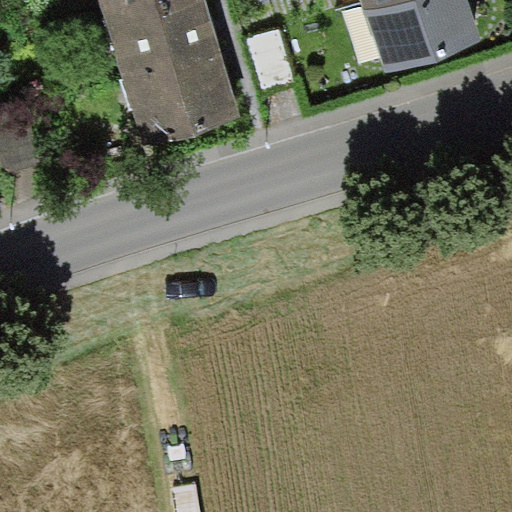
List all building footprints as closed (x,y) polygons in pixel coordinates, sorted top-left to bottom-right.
[(201,0),(128,0),(114,4),(132,65),(214,41),(201,0)] [(374,0),(392,53),(473,27),(463,0),(374,0)] [(243,34),(258,85),(269,82),(292,75),(277,24),(243,34)] [(151,127),(232,103),(219,56),(214,41),(132,65),(151,127)] [(37,154),(24,96),(0,101),(0,149),(3,162),(16,159),(37,154)]
